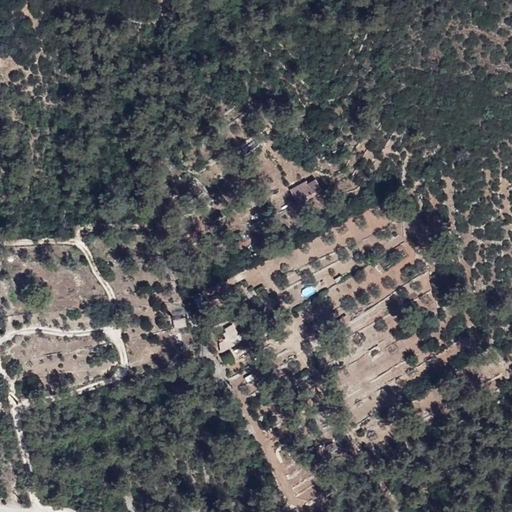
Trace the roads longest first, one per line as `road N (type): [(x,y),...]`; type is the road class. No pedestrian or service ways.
road 1 (track): [(0,344),(38,329),(118,334),(113,301),(84,249),(74,242),(0,243)]
road 2 (track): [(39,511),(0,361)]
